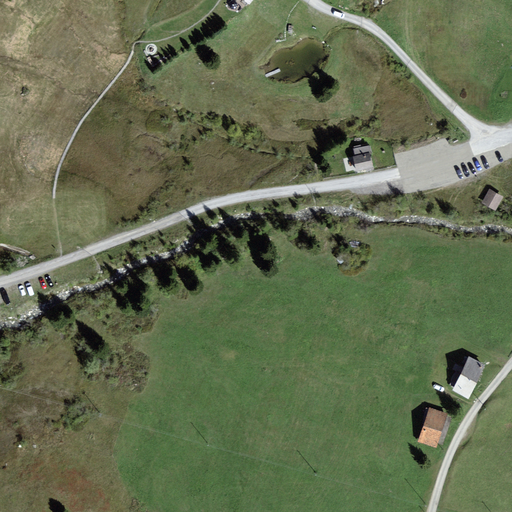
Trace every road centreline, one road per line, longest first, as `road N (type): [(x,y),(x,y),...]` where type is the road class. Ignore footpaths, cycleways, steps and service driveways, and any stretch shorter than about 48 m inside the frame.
road 1 (unclassified): [(0,281),(234,197),(423,168),(511,139)]
road 2 (track): [(492,143),(371,23),(310,0)]
road 3 (track): [(433,511),(473,413),(511,364)]
